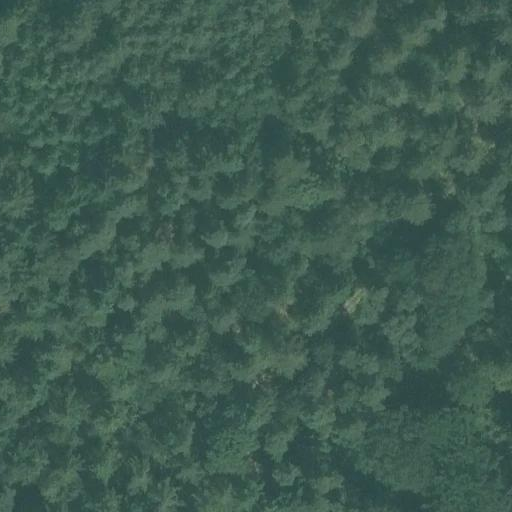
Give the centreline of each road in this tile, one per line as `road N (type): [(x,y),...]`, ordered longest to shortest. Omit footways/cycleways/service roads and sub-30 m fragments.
road 1 (track): [(288,0),(232,323),(221,439),(288,511)]
road 2 (track): [(511,110),(154,511)]
